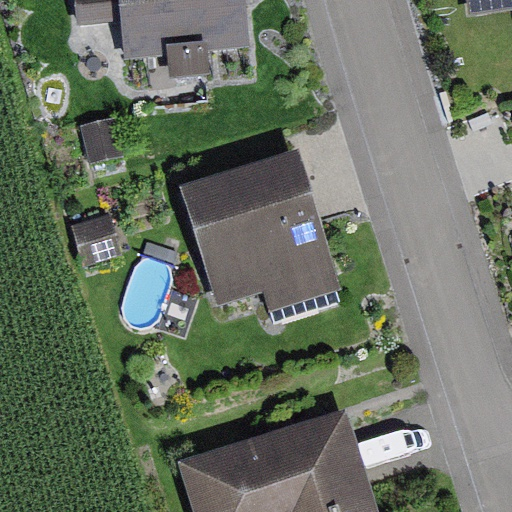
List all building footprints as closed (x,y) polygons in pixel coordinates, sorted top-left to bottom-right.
[(126,69),(252,57),(246,0),(75,0),(79,36),(122,32),(126,69)] [(511,0),(465,0),(469,21),(511,15),(511,0)] [(82,135),(92,174),(126,165),(116,127),(82,135)] [(300,159),(182,196),(219,315),(265,300),(271,319),(343,296),(300,159)] [(71,236),(84,276),(122,264),(109,224),(71,236)] [(375,511),(347,426),(178,481),(188,511),(375,511)]
